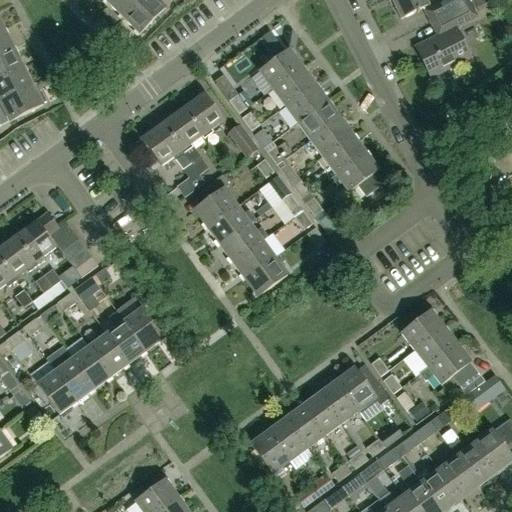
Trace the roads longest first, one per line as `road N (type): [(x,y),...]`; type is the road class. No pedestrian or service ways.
road 1 (residential): [(0,197),(275,0)]
road 2 (residential): [(462,256),(335,0)]
